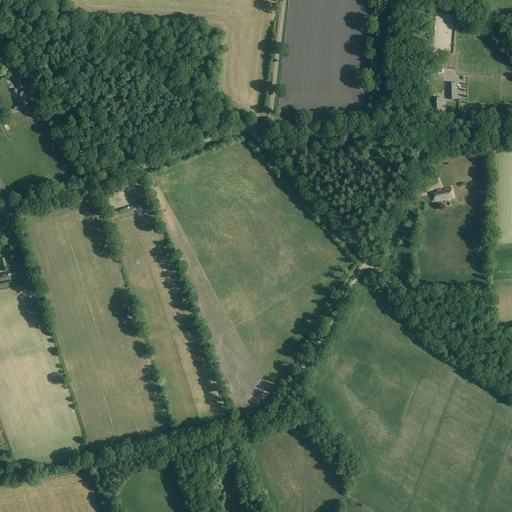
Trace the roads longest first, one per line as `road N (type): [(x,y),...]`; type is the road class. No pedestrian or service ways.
road 1 (track): [(449,122),(271,419),(0,478)]
road 2 (unclassified): [(54,195),(248,127),(511,121)]
road 3 (track): [(255,136),(437,335),(511,386)]
road 4 (track): [(48,0),(240,121)]
road 5 (track): [(95,185),(14,50)]
road 6 (track): [(282,0),(270,126)]
